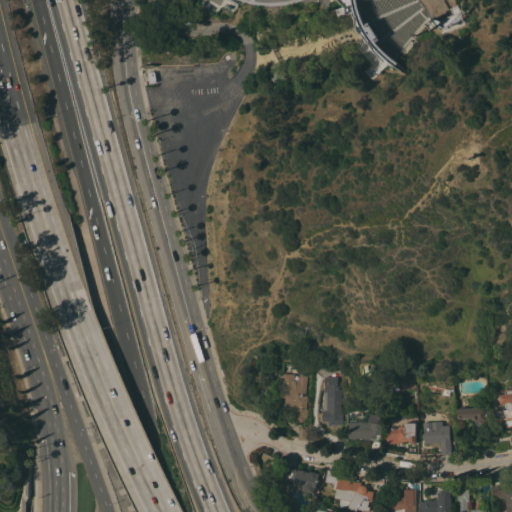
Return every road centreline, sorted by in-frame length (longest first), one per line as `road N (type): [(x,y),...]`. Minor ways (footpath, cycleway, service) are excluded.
road 1 (motorway): [(211,511),(148,322),(61,0)]
road 2 (secondary): [(256,511),(204,376),(138,134),(124,0)]
road 3 (motorway): [(148,433),(37,0)]
road 4 (residential): [(511,455),(399,464),(296,448),(263,434),(222,433)]
road 5 (primary): [(107,511),(56,374),(5,268)]
road 6 (motorway): [(0,75),(74,313)]
road 7 (motorway): [(74,313),(161,511)]
road 8 (primary): [(5,268),(55,435)]
